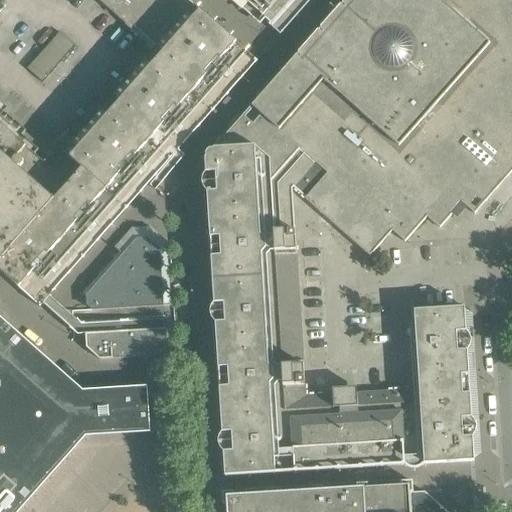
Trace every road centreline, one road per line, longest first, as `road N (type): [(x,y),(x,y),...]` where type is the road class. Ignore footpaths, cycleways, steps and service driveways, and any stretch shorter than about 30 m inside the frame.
road 1 (unknown): [(399,277),(399,348),(336,352),(326,344),(330,290),(366,275)]
road 2 (tertiary): [(511,244),(499,282),(511,467)]
